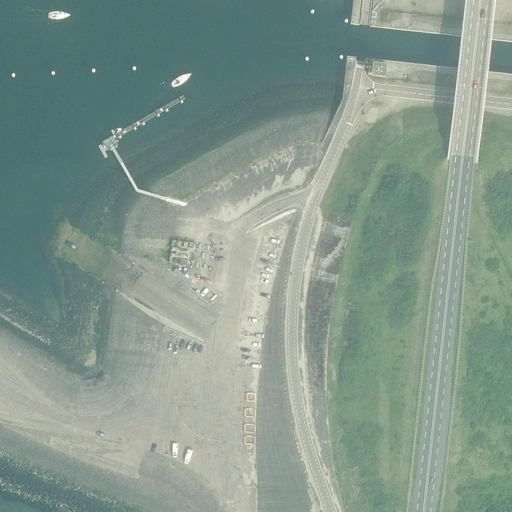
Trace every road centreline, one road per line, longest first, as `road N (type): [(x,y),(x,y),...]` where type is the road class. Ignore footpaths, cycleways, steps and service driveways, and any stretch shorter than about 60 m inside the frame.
road 1 (primary): [(424,511),(479,0)]
road 2 (unclassified): [(313,201),(290,200),(243,228),(212,385),(175,424),(101,432)]
road 3 (unclassified): [(329,511),(292,374),(295,274),(313,201)]
road 4 (unclassified): [(356,87),(511,105)]
road 5 (unclassified): [(313,201),(356,87)]
